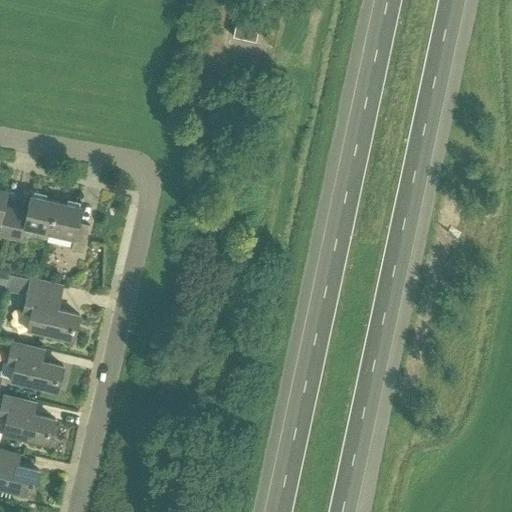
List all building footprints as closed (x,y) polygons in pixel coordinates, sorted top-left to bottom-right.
[(239,0),(231,37),(255,41),(263,0),(239,0)] [(6,190),(0,189),(0,233),(8,235),(14,209),(2,206),(6,190)] [(48,232),(55,202),(29,196),(26,211),(14,209),(8,235),(20,238),(34,235),(46,238),(48,232)] [(55,202),(48,232),(73,238),(71,249),(83,252),(89,226),(76,223),(80,207),(55,202)] [(6,283),(22,286),(24,277),(8,274),(6,283)] [(22,310),(30,312),(26,327),(73,338),(78,315),(56,310),(62,286),(30,279),(22,310)] [(6,362),(14,364),(10,379),(57,390),(63,367),(40,361),(43,350),(10,342),(6,362)] [(0,405),(0,415),(6,417),(2,432),(48,443),(54,420),(32,415),(35,403),(2,395),(0,405)] [(0,486),(32,494),(38,471),(16,466),(18,454),(0,449),(0,486)]
